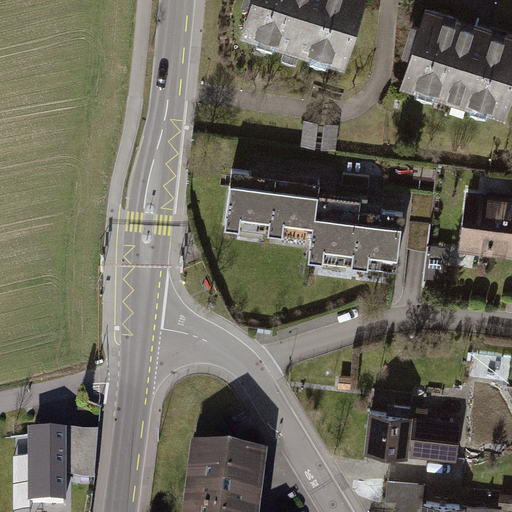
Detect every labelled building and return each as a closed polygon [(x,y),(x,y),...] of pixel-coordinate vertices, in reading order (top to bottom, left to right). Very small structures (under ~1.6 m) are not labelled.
[(374,0),(250,0),(247,12),(254,15),(245,42),(349,77),(374,0)] [(511,119),(511,41),(431,15),(424,35),(417,33),(406,65),(414,67),(405,94),(509,128),(511,119)] [(340,126),(307,122),(305,148),(338,151),(340,126)] [(319,181),(233,169),(225,222),(312,234),(317,201),(319,181)] [(436,194),(414,192),(409,245),(429,249),(429,245),(436,194)] [(511,199),(469,194),(461,255),(511,261),(511,199)] [(404,212),(317,201),(312,234),(310,255),(397,266),(404,212)] [(444,247),(429,245),(426,274),(442,275),(446,271),(448,252),(444,247)] [(506,364),(474,362),(473,379),(505,380),(506,364)] [(466,421),(373,412),(369,456),(462,465),(466,421)] [(62,437),(28,437),(30,508),(64,508),(62,437)] [(267,511),(274,463),(196,453),(188,511),(267,511)] [(388,501),(399,502),(398,511),(499,511),(500,511),(432,505),(433,487),(390,484),(388,501)]
